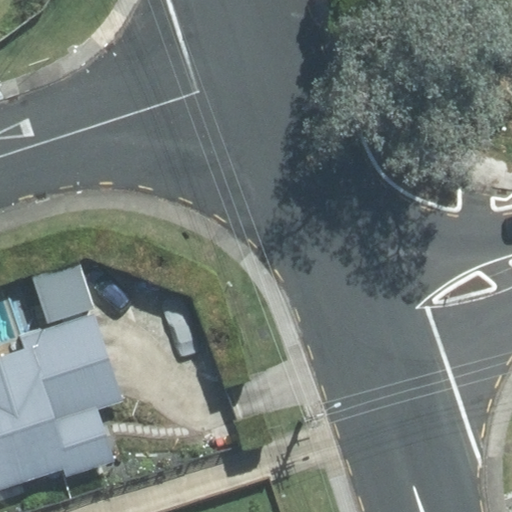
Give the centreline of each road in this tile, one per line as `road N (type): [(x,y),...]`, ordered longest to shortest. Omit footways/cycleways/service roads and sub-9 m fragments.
road 1 (residential): [(0,156),(277,71)]
road 2 (tertiary): [(345,267),(277,71)]
road 3 (tertiary): [(345,267),(511,221)]
road 4 (tertiary): [(511,307),(383,377)]
road 5 (residential): [(427,511),(383,377)]
